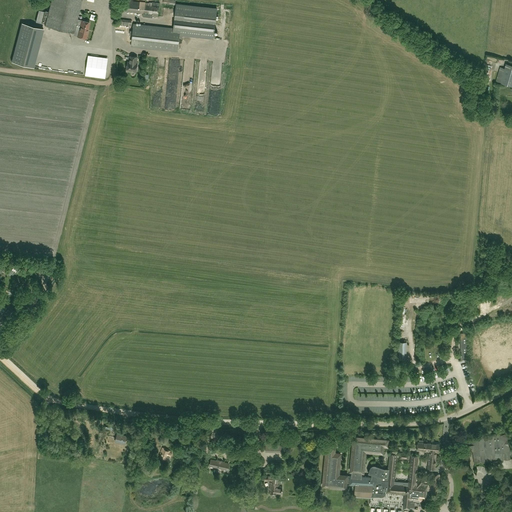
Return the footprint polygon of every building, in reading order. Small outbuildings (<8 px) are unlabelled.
[(36,21),(45,24),(44,25),(47,26),(47,25),(74,32),(73,35),(77,36),(86,38),(88,32),(87,31),(89,22),(81,20),(81,21),(77,20),(81,0),(50,0),(48,11),(45,10),(45,11),(39,10),(36,21)] [(126,0),(125,11),(143,13),(143,17),(152,18),(153,15),(158,15),(159,2),(152,1),(152,3),(126,0)] [(176,3),(173,28),(134,24),(133,31),(130,30),(130,35),(132,35),(131,46),(178,51),(179,35),(214,39),(217,8),(176,3)] [(43,28),(21,22),(12,62),(33,67),(43,28)] [(136,63),(137,57),(130,56),(129,62),(127,62),(126,71),(136,72),(137,63),(136,63)] [(500,67),(499,71),(496,81),(511,86),(511,85),(511,65),(506,63),(504,68),(500,67)] [(32,299),(30,292),(19,295),(21,302),(32,299)] [(19,312),(22,307),(17,304),(14,309),(19,312)] [(472,436),(472,445),(474,462),(510,459),(510,454),(511,453),(511,449),(510,450),(509,447),(511,446),(511,444),(511,437),(509,437),(508,432),(472,436)] [(127,436),(117,434),(116,438),(117,438),(116,441),(125,444),(127,436)] [(350,476),(349,483),(349,484),(355,485),(355,495),(371,496),(370,505),(382,506),(382,502),(400,504),(400,505),(402,505),(402,504),(404,504),(403,508),(409,508),(414,508),(415,503),(418,504),(418,506),(421,506),(422,501),(421,501),(422,497),(426,497),(427,485),(423,484),(423,483),(419,480),(417,482),(416,482),(418,456),(410,455),(408,485),(394,483),(397,454),(389,453),(388,470),(385,469),(375,466),(373,465),(371,466),(370,466),(368,472),(372,473),(371,476),(362,475),(362,471),(363,471),(365,450),(382,452),(383,444),(387,445),(388,440),(354,436),(350,471),(351,471),(351,475),(350,475),(350,476)] [(436,452),(438,452),(439,444),(426,442),(426,440),(419,440),(419,442),(418,441),(417,449),(430,451),(428,468),(434,469),(436,452)] [(349,483),(350,476),(347,476),(347,475),(338,474),(340,454),(334,453),(335,446),(327,445),(323,486),(346,488),(346,483),(349,483)] [(170,451),(163,448),(161,452),(162,452),(160,457),(165,459),(168,460),(170,456),(171,453),(170,452),(170,451)] [(218,461),(212,460),(210,465),(227,469),(228,463),(221,462),(222,461),(219,460),(218,461)] [(485,476),(491,476),(490,468),(480,469),(481,475),(485,474),(485,476)] [(438,484),(439,474),(432,473),(431,492),(436,492),(437,484),(438,484)] [(271,476),(267,476),(262,475),(261,476),(261,479),(262,480),(271,481),(270,488),(271,488),(271,493),(276,494),(276,493),(281,494),(282,486),(279,486),(280,476),(271,475),(271,476)]
